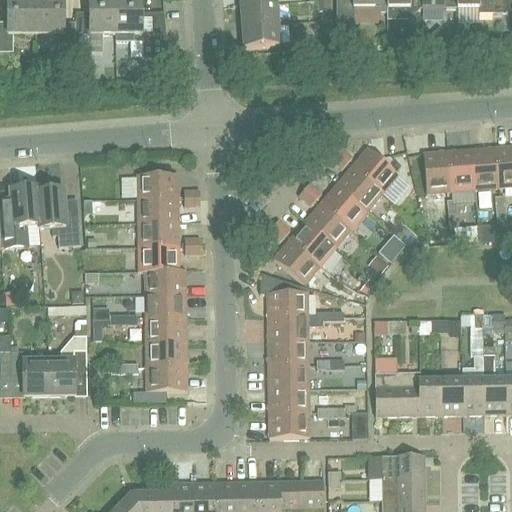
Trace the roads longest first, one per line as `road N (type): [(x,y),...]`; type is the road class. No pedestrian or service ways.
road 1 (residential): [(213,132),(511,110)]
road 2 (residential): [(104,449),(202,444),(219,432),(221,275)]
road 3 (residential): [(0,147),(213,132)]
road 4 (residential): [(221,275),(317,160)]
road 5 (residential): [(221,275),(213,132)]
road 6 (residential): [(213,132),(207,0)]
